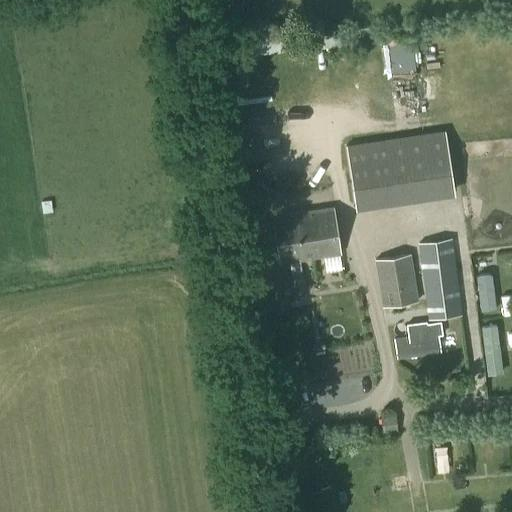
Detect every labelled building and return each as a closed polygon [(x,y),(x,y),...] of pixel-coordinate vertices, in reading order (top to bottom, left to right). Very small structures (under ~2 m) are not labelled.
[(346,147),(355,206),(394,201),(386,141),(346,147)] [(281,263),(339,254),(332,211),(274,220),(281,263)] [(427,321),(459,316),(461,316),(451,240),(417,245),(427,321)] [(383,308),(417,303),(410,256),(376,260),(383,308)] [(293,300),(299,299),(298,293),(305,291),(303,276),(289,278),(293,300)] [(393,339),(396,359),(439,354),(437,335),(441,334),(439,322),(410,326),(411,336),(393,339)]
